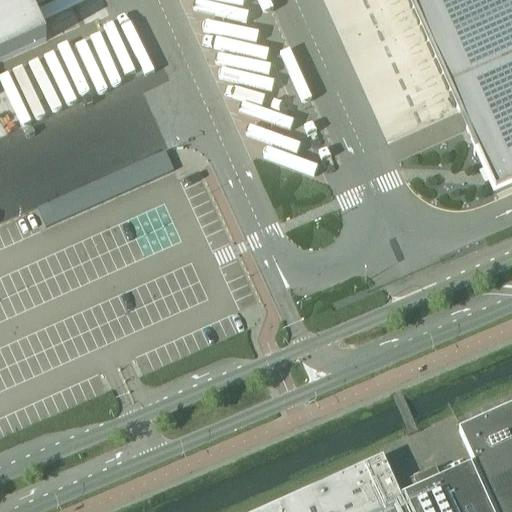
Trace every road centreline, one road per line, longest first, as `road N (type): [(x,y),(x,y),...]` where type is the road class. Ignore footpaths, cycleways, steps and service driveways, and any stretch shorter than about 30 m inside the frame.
road 1 (unclassified): [(511,260),(0,470)]
road 2 (unclassified): [(28,511),(511,305)]
